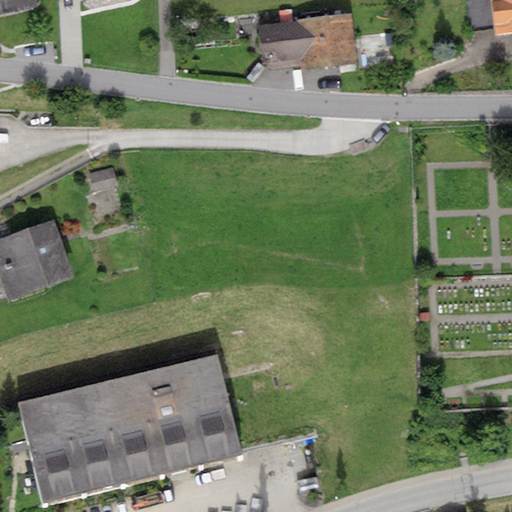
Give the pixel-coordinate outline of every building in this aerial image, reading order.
[(0,0),(0,21),(34,12),(30,0),(0,0)] [(511,1),(505,3),(505,7),(490,9),(493,42),(509,41),(510,53),(511,53),(511,1)] [(349,18),(300,23),(300,27),(304,66),(305,71),(354,66),(349,18)] [(300,27),(258,31),(262,70),(304,66),(300,27)] [(51,226),(0,243),(0,280),(8,303),(70,282),(51,226)] [(217,363),(17,410),(40,507),(240,460),(217,363)]
